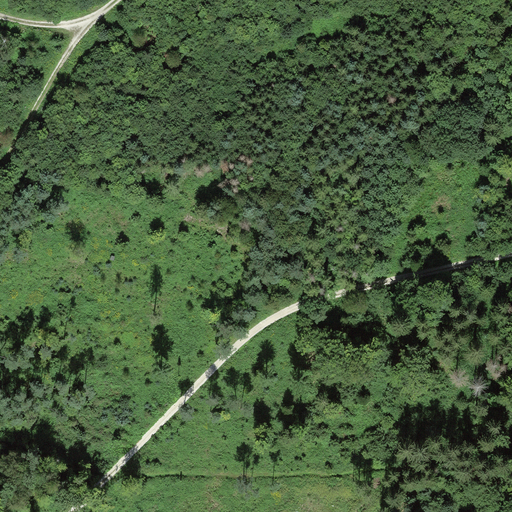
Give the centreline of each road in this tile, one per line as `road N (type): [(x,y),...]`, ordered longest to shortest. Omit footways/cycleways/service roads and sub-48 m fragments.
road 1 (track): [(511,252),(318,299),(258,327),(70,511)]
road 2 (track): [(114,0),(79,29),(0,161)]
